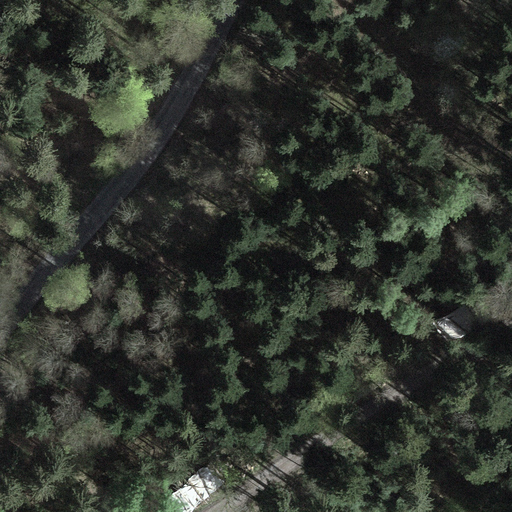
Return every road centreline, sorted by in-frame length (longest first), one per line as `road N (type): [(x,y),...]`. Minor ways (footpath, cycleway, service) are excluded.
road 1 (tertiary): [(0,337),(142,166),(243,0)]
road 2 (track): [(511,324),(336,426),(213,511)]
